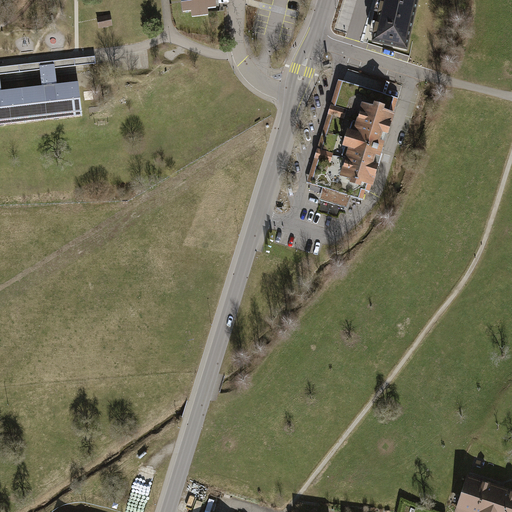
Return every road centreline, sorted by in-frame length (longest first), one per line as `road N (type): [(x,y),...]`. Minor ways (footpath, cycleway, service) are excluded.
road 1 (tertiary): [(294,97),(168,511)]
road 2 (track): [(287,511),(457,291),(511,156)]
road 3 (residential): [(237,0),(239,54),(248,70),(294,97)]
